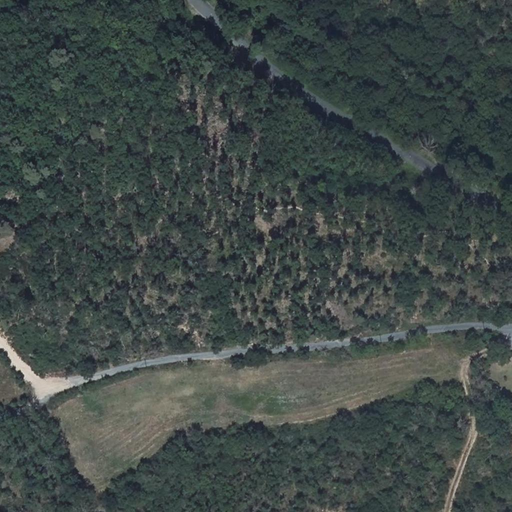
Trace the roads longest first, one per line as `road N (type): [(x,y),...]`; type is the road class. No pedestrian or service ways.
road 1 (unclassified): [(52,394),(149,362),(511,326)]
road 2 (tertiary): [(511,218),(351,125),(248,52),(198,0)]
road 3 (track): [(511,341),(466,365),(472,438),(447,511)]
